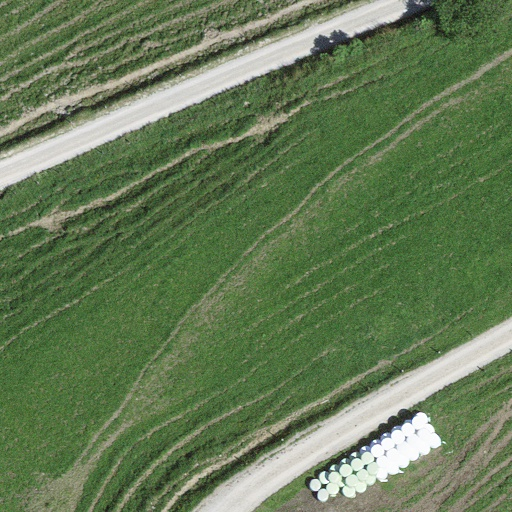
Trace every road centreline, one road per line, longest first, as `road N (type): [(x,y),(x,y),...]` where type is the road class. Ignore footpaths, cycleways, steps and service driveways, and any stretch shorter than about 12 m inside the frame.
road 1 (track): [(0,166),(423,0)]
road 2 (track): [(511,331),(206,511)]
